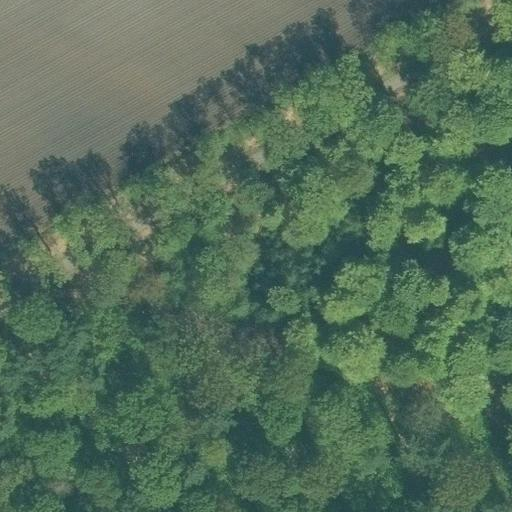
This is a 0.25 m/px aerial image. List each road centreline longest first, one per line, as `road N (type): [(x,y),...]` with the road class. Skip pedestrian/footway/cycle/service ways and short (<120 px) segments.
road 1 (unclassified): [(511,18),(0,301)]
road 2 (track): [(511,400),(57,269)]
